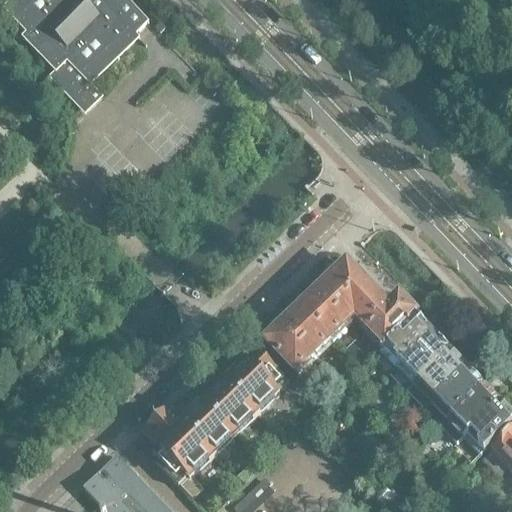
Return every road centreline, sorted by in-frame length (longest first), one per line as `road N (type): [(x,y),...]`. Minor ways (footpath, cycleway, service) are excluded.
road 1 (residential): [(22,511),(354,194)]
road 2 (secondary): [(207,0),(322,118),(367,180)]
road 3 (secondary): [(399,145),(258,0)]
road 4 (secondary): [(367,180),(511,316)]
road 5 (secondary): [(511,263),(399,145)]
